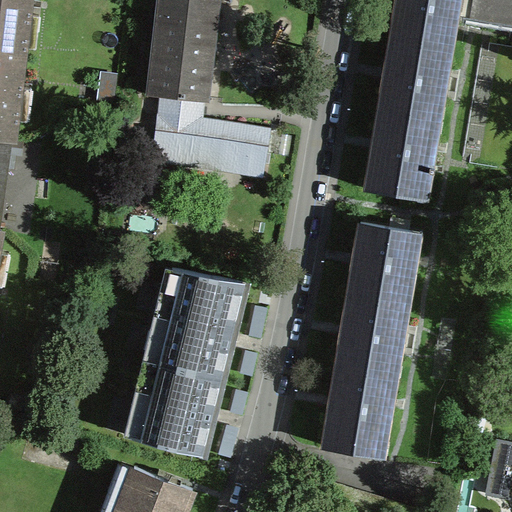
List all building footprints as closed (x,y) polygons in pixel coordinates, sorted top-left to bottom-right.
[(0,0),(0,62),(22,65),(29,0),(0,0)] [(266,155),(271,129),(260,127),(248,125),(237,123),(226,122),(214,120),(199,118),(184,116),(186,97),(206,99),(208,77),(216,0),(159,0),(149,92),(162,94),(160,113),(158,113),(152,159),(172,161),(183,162),(195,164),(207,166),(219,167),(231,169),(243,171),(253,173),(263,174),(266,155)] [(511,0),(397,0),(391,37),(451,47),(455,22),(464,23),(465,17),(511,25),(511,0)] [(379,108),(439,118),(451,47),(391,37),(385,77),(379,108)] [(511,44),(502,43),(482,40),(462,161),(511,169),(511,44)] [(0,136),(9,137),(14,138),(22,65),(0,62),(0,136)] [(439,118),(379,108),(373,147),(366,187),(426,197),(430,169),(434,170),(435,165),(431,165),(439,118)] [(0,200),(9,137),(0,136),(0,200)] [(348,293),(408,303),(420,231),(361,221),(354,262),(348,293)] [(161,326),(149,358),(222,376),(230,343),(246,281),(171,266),(164,317),(161,326)] [(337,364),(396,374),(408,303),(348,293),(342,332),(337,364)] [(211,419),(222,376),(149,358),(145,392),(143,400),(130,435),(203,453),(211,419)] [(323,444),(383,454),(396,374),(337,364),(330,403),(323,444)] [(183,511),(193,487),(142,468),(138,480),(130,477),(117,511),(183,511)] [(305,511),(308,511),(430,511),(315,477),(307,502),(305,511)]
